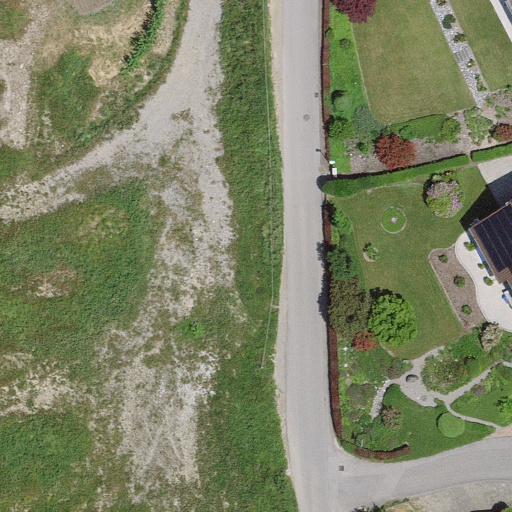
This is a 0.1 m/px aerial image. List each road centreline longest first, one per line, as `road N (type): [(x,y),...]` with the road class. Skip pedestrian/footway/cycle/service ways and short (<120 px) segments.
road 1 (residential): [(314,486),(302,0)]
road 2 (residential): [(511,468),(314,486)]
